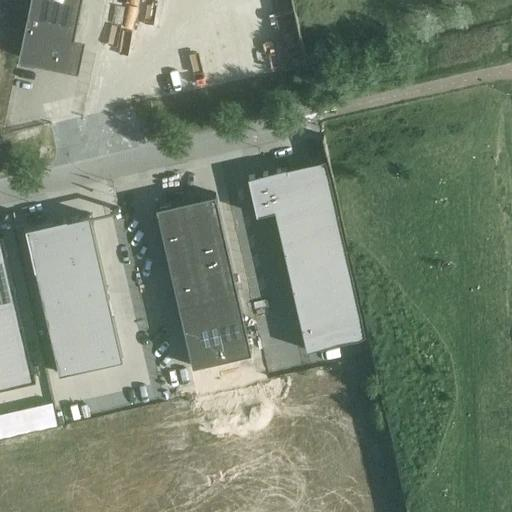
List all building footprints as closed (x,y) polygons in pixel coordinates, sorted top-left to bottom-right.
[(83,39),(74,37),(82,0),(30,0),(19,56),(22,57),(22,54),(35,57),(77,66),(83,39)] [(208,20),(210,29),(230,26),(229,17),(208,20)] [(365,336),(326,160),(249,177),(257,214),(276,210),(307,349),(365,336)] [(216,192),(156,206),(193,365),(252,352),(216,192)] [(35,269),(36,269),(60,373),(121,359),(98,255),(89,213),(26,228),(35,269)] [(0,378),(34,371),(3,233),(0,233),(0,378)] [(0,413),(0,438),(59,425),(54,401),(0,413)]
